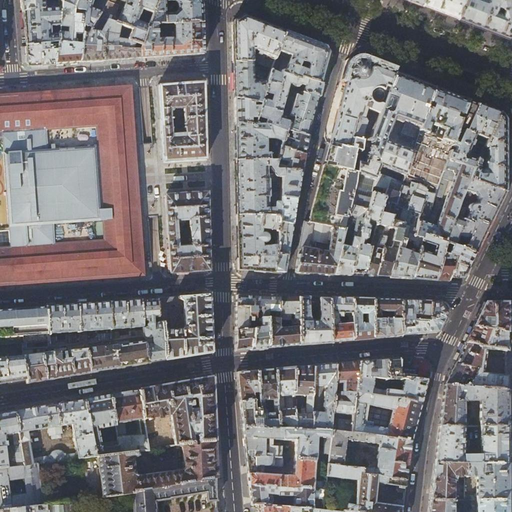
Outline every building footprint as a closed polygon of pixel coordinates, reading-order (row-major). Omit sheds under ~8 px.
[(20,0),(21,12),(24,11),(32,10),(32,0),(20,0)] [(32,0),(32,10),(24,11),(24,12),(25,21),(26,45),(57,42),(59,16),(60,12),(60,0),(32,0)] [(60,0),(60,12),(65,12),(65,17),(59,16),(57,42),(69,44),(70,34),(71,28),(72,10),(76,0),(60,0)] [(76,0),(72,10),(84,11),(82,33),(87,33),(91,28),(93,24),(97,17),(108,0),(76,0)] [(108,0),(97,17),(101,18),(107,21),(112,23),(120,1),(124,3),(116,24),(122,27),(131,30),(128,38),(127,41),(140,46),(148,23),(156,0),(108,0)] [(202,12),(202,4),(198,0),(156,0),(148,23),(156,23),(174,23),(202,22),(202,12)] [(461,0),(421,0),(420,3),(433,7),(455,16),(461,0)] [(511,0),(461,0),(455,16),(478,24),(507,36),(511,31),(511,0)] [(251,62),(253,62),(270,68),(284,31),(263,23),(242,15),(232,22),(233,42),(233,62),(251,62)] [(116,24),(112,23),(107,21),(100,32),(93,31),(93,29),(91,28),(87,33),(82,33),(82,35),(79,62),(106,60),(118,59),(139,58),(139,49),(140,46),(127,41),(128,38),(125,37),(123,40),(117,38),(118,34),(120,35),(122,27),(116,24)] [(202,36),(202,22),(174,23),(174,39),(171,40),(170,39),(160,39),(160,40),(156,40),(156,23),(148,23),(140,46),(139,49),(139,58),(167,56),(182,55),(203,53),(202,40),(202,36)] [(305,39),(284,31),(270,68),(267,78),(266,81),(278,84),(282,74),(300,80),(301,78),(320,84),(320,83),(328,53),(325,46),(305,39)] [(82,35),(70,34),(69,44),(57,42),(54,63),(67,63),(79,62),(82,35)] [(57,42),(26,45),(27,52),(27,58),(28,66),(41,65),(54,63),(57,42)] [(349,147),(360,151),(361,142),(362,139),(361,138),(365,122),(363,120),(358,118),(361,108),(379,114),(395,73),(376,66),(371,64),(370,66),(369,66),(368,63),(367,62),(364,60),(362,59),(359,59),(357,60),(355,60),(353,61),(352,63),(351,64),(349,68),(349,70),(350,72),(350,74),(353,77),(350,78),(348,77),(343,95),(334,126),(330,142),(349,148),(349,147)] [(253,65),(253,62),(251,62),(233,62),(233,81),(234,98),(251,102),(260,103),(266,81),(267,78),(254,78),(254,71),(256,71),(256,65),(253,65)] [(413,80),(395,73),(379,114),(369,139),(362,138),(362,139),(361,142),(370,143),(363,162),(358,161),(356,171),(353,195),(350,205),(366,210),(371,192),(373,186),(376,174),(389,178),(400,182),(402,182),(403,180),(412,151),(384,140),(393,117),(404,121),(400,133),(416,139),(433,88),(413,80)] [(323,85),(320,84),(301,78),(300,80),(282,74),(278,84),(270,109),(278,112),(283,98),(287,85),(294,86),(299,86),(299,85),(304,86),(303,91),(317,96),(320,97),(321,91),(323,85)] [(235,143),(235,161),(267,160),(268,154),(264,154),(264,145),(272,145),(270,154),(278,154),(280,147),(283,137),(285,130),(289,117),(289,115),(278,112),(270,109),(278,84),(266,81),(260,103),(255,118),(253,124),(250,124),(234,123),(235,143)] [(163,161),(163,162),(185,161),(190,161),(205,160),(204,122),(204,120),(203,82),(158,85),(160,118),(163,161)] [(0,284),(1,284),(3,284),(31,282),(36,282),(60,280),(83,278),(114,276),(142,274),(138,209),(135,180),(133,149),(129,90),(129,87),(83,91),(61,92),(30,94),(14,95),(1,96),(0,96),(0,284)] [(467,100),(457,97),(447,93),(438,89),(433,88),(416,139),(412,151),(403,180),(410,182),(415,184),(411,195),(424,199),(426,192),(434,194),(446,159),(452,143),(467,100)] [(297,90),(295,95),(289,115),(289,117),(309,122),(313,111),(317,96),(303,91),(297,90)] [(286,99),(283,98),(278,112),(289,115),(295,95),(292,94),(291,97),(287,96),(286,99)] [(255,118),(260,103),(251,102),(234,98),(234,121),(234,123),(250,124),(250,118),(255,118)] [(472,102),(467,100),(452,143),(457,144),(463,130),(464,131),(477,104),(472,102)] [(487,108),(477,104),(464,131),(474,135),(478,135),(482,137),(487,139),(498,112),(487,108)] [(475,160),(472,169),(468,180),(504,193),(505,190),(505,150),(505,120),(502,115),(501,113),(498,112),(487,139),(480,158),(479,161),(475,160)] [(308,129),(309,122),(289,117),(285,130),(290,131),(306,136),(306,135),(308,129)] [(473,138),(474,135),(464,131),(463,130),(457,144),(452,143),(446,159),(458,164),(458,165),(472,169),(475,160),(466,157),(473,138)] [(309,137),(306,136),(290,131),(290,133),(291,135),(290,139),(283,137),(280,147),(293,151),(293,153),(304,155),(306,147),(309,137)] [(476,157),(480,158),(487,139),(482,137),(473,156),(476,157)] [(349,148),(330,142),(326,157),(324,165),(356,171),(358,161),(358,157),(359,157),(360,151),(349,147),(349,148)] [(279,192),(279,197),(296,200),(300,174),(300,172),(288,171),(293,153),(293,151),(280,147),(278,154),(274,169),(282,170),(281,177),(280,182),(279,192)] [(302,164),(304,155),(293,153),(288,171),(300,172),(302,164)] [(274,169),(278,154),(270,154),(268,154),(267,160),(235,161),(236,189),(236,215),(260,215),(277,217),(279,197),(279,192),(268,192),(268,182),(280,182),(281,177),(282,170),(274,169)] [(421,242),(435,246),(444,249),(446,243),(456,214),(459,206),(468,180),(472,169),(458,165),(458,164),(446,159),(434,194),(434,195),(441,198),(447,180),(451,182),(435,227),(426,223),(418,220),(415,229),(413,236),(422,237),(421,242)] [(353,195),(356,171),(324,165),(323,165),(313,204),(308,222),(344,229),(350,205),(353,195)] [(386,190),(389,178),(376,174),(373,186),(386,190)] [(362,277),(369,277),(375,277),(382,278),(389,278),(402,225),(411,195),(415,184),(410,182),(403,180),(402,182),(400,182),(389,178),(386,190),(384,197),(376,223),(375,225),(370,247),(363,274),(362,277)] [(504,193),(468,180),(459,206),(465,209),(464,213),(467,214),(465,218),(456,214),(446,243),(474,254),(495,212),(504,193)] [(384,197),(371,192),(366,210),(364,220),(367,220),(376,223),(384,197)] [(426,223),(434,195),(434,194),(426,192),(424,199),(419,214),(418,220),(426,223)] [(207,224),(206,193),(184,195),(177,195),(166,196),(166,198),(169,238),(171,272),(189,271),(208,270),(208,266),(207,232),(207,224)] [(419,214),(424,199),(411,195),(402,225),(389,278),(399,279),(411,279),(418,255),(402,249),(405,240),(412,242),(414,246),(419,248),(421,242),(422,237),(413,236),(415,229),(407,226),(410,223),(412,215),(412,212),(419,214)] [(296,200),(279,197),(277,217),(277,222),(291,225),(293,216),(296,200)] [(364,220),(366,210),(350,205),(344,229),(333,275),(340,275),(349,276),(350,273),(364,220)] [(277,222),(277,217),(260,215),(236,215),(237,239),(266,238),(266,236),(266,235),(264,234),(262,233),(261,233),(260,233),(260,228),(276,230),(277,222)] [(367,220),(364,220),(350,273),(356,274),(363,274),(370,247),(361,244),(362,240),(366,239),(368,228),(366,224),(367,220)] [(308,222),(303,221),(299,244),(294,272),(294,273),(311,274),(312,274),(333,275),(344,229),(308,222)] [(291,225),(277,222),(276,230),(274,245),(274,253),(286,254),(287,252),(291,225)] [(266,238),(237,239),(238,269),(251,270),(254,270),(254,271),(272,272),(274,253),(274,245),(260,246),(260,243),(261,243),(263,242),(264,242),(265,241),(266,239),(266,238)] [(474,254),(446,243),(444,249),(443,253),(455,257),(449,277),(456,277),(463,278),(471,261),(474,254)] [(443,253),(444,249),(435,246),(432,254),(419,251),(418,255),(411,279),(422,280),(435,281),(443,253)] [(286,254),(274,253),(272,272),(277,272),(283,273),(285,261),(286,254)] [(448,281),(449,277),(455,257),(443,253),(435,281),(441,281),(448,281)] [(157,316),(158,320),(159,322),(159,323),(162,322),(164,360),(188,356),(209,353),(210,351),(209,317),(209,316),(208,293),(207,293),(203,293),(190,293),(182,294),(182,297),(156,298),(157,316)] [(235,302),(235,307),(248,307),(249,313),(255,313),(255,318),(261,318),(262,307),(252,307),(252,296),(247,295),(235,295),(235,302)] [(265,296),(252,296),(252,307),(262,307),(261,318),(267,319),(278,320),(279,320),(279,297),(269,296),(265,296)] [(289,297),(279,297),(279,320),(284,321),(298,321),(298,297),(289,297)] [(330,325),(328,298),(303,297),(298,297),(298,321),(298,346),(317,344),(331,343),(330,325)] [(146,299),(140,300),(142,327),(143,336),(146,363),(158,361),(164,360),(162,322),(159,323),(159,322),(153,324),(152,317),(157,316),(156,298),(146,299)] [(351,323),(350,299),(339,298),(328,298),(330,325),(331,343),(340,342),(351,341),(351,323)] [(372,299),(368,299),(362,299),(350,299),(351,323),(351,341),(362,340),(372,339),(372,316),(372,315),(372,299)] [(384,299),(372,299),(372,315),(380,315),(380,319),(387,318),(389,312),(400,312),(400,301),(400,300),(384,299)] [(142,327),(140,300),(120,301),(109,302),(111,329),(112,340),(143,336),(142,327)] [(401,301),(400,301),(400,312),(399,320),(428,321),(428,320),(429,302),(423,301),(407,301),(401,301)] [(80,344),(86,343),(112,340),(111,329),(109,302),(93,303),(77,304),(79,331),(80,344)] [(435,302),(429,302),(428,320),(438,315),(443,317),(445,315),(446,313),(439,302),(435,302)] [(455,363),(444,384),(467,387),(506,390),(506,376),(482,373),(486,348),(506,352),(506,339),(506,314),(506,303),(484,303),(475,319),(455,363)] [(65,345),(80,344),(79,331),(77,304),(65,305),(46,306),(48,347),(60,346),(65,345)] [(32,307),(20,308),(23,343),(28,343),(28,349),(42,347),(48,347),(46,306),(32,307)] [(253,318),(255,318),(255,313),(249,313),(248,307),(235,307),(235,326),(235,332),(253,330),(253,327),(253,322),(250,323),(249,318),(253,318)] [(0,309),(0,344),(23,343),(20,308),(12,309),(0,309)] [(399,320),(400,312),(389,312),(387,318),(380,319),(380,315),(372,315),(372,316),(372,339),(385,338),(401,337),(401,335),(399,320)] [(437,331),(443,317),(438,315),(428,320),(428,321),(399,320),(401,335),(421,333),(437,331)] [(261,318),(255,318),(253,318),(253,322),(253,327),(253,330),(251,350),(259,350),(267,349),(267,319),(261,318)] [(278,320),(267,319),(267,349),(282,348),(298,346),(298,321),(284,321),(285,329),(280,329),(278,328),(278,320)] [(251,350),(253,330),(235,332),(235,337),(235,351),(235,352),(245,351),(251,350)] [(112,340),(86,343),(89,373),(125,367),(146,363),(143,336),(112,340)] [(89,373),(86,343),(80,344),(65,345),(66,351),(66,352),(68,352),(69,359),(63,359),(62,352),(64,352),(64,351),(60,351),(60,346),(48,347),(42,347),(46,380),(72,376),(89,373)] [(46,380),(42,347),(28,349),(22,349),(23,356),(27,380),(27,383),(38,382),(46,380)] [(23,356),(0,358),(0,383),(11,382),(26,380),(27,380),(23,356)] [(391,359),(386,359),(385,379),(400,379),(402,378),(401,374),(397,374),(397,358),(391,359)] [(398,358),(397,358),(397,374),(401,374),(402,378),(405,378),(427,380),(413,369),(398,358)] [(360,361),(357,362),(355,377),(372,378),(375,378),(379,379),(385,379),(386,359),(379,360),(360,361)] [(343,363),(335,364),(333,389),(339,389),(339,384),(342,384),(341,395),(332,394),(331,413),(336,413),(351,415),(353,392),(355,377),(357,362),(343,363)] [(323,365),(313,366),(312,396),(311,412),(310,430),(330,431),(331,429),(329,429),(330,419),(331,413),(332,394),(333,389),(335,364),(323,365)] [(303,366),(294,367),(294,385),(294,396),(294,399),(294,409),(300,409),(300,412),(298,415),(294,415),(294,430),(310,430),(311,412),(312,396),(313,366),(303,366)] [(283,368),(274,369),(276,397),(282,397),(284,397),(284,409),(294,409),(294,399),(294,396),(294,385),(294,367),(283,368)] [(266,370),(257,371),(259,400),(260,428),(279,429),(278,409),(276,397),(274,369),(266,370)] [(239,402),(259,400),(257,371),(242,372),(236,372),(237,384),(239,394),(239,402)] [(372,378),(355,377),(353,392),(370,394),(371,389),(372,378)] [(211,379),(210,378),(165,385),(148,388),(138,390),(143,419),(170,414),(173,433),(146,437),(148,450),(177,445),(193,443),(193,439),(197,438),(198,442),(214,441),(212,400),(211,379)] [(405,378),(402,378),(400,379),(400,381),(403,382),(401,392),(384,389),(384,390),(371,389),(370,394),(398,398),(421,404),(423,397),(427,380),(405,378)] [(467,387),(444,384),(441,409),(439,426),(463,426),(463,401),(468,401),(467,387)] [(506,403),(506,390),(467,387),(468,401),(480,401),(480,426),(506,426),(506,421),(506,403)] [(138,390),(124,392),(110,395),(115,427),(118,441),(120,453),(137,451),(148,450),(146,437),(143,419),(138,390)] [(411,441),(421,404),(398,398),(370,394),(353,392),(351,415),(351,421),(350,432),(411,441)] [(96,397),(84,399),(90,433),(94,456),(97,456),(120,453),(118,441),(100,444),(97,430),(115,427),(110,395),(96,397)] [(33,408),(15,411),(24,466),(33,464),(32,460),(27,432),(48,428),(49,435),(51,435),(52,439),(53,440),(60,439),(60,438),(60,434),(62,433),(61,426),(67,425),(68,430),(72,430),(73,436),(90,433),(84,399),(51,405),(33,408)] [(259,400),(239,402),(241,417),(242,427),(260,428),(259,400)] [(294,415),(294,409),(284,409),(283,409),(278,409),(279,429),(294,430),(294,415)] [(0,468),(24,466),(15,411),(9,412),(0,413),(0,468)] [(350,432),(351,421),(336,419),(336,413),(331,413),(330,419),(329,429),(331,429),(350,432)] [(481,464),(480,445),(467,445),(467,435),(463,435),(463,429),(467,429),(467,426),(463,426),(439,426),(436,447),(434,464),(464,464),(481,464)] [(480,445),(481,464),(506,464),(506,451),(506,426),(480,426),(480,445)] [(279,429),(260,428),(242,427),(247,470),(249,485),(323,490),(324,482),(312,481),(314,464),(316,465),(317,467),(321,467),(322,465),(326,466),(326,465),(330,431),(310,430),(294,430),(279,429)] [(350,432),(331,429),(330,431),(326,465),(342,466),(345,440),(378,444),(375,469),(362,468),(362,469),(361,474),(405,480),(406,472),(408,457),(411,441),(350,432)] [(94,456),(90,433),(73,436),(77,454),(66,455),(65,454),(64,454),(63,453),(62,452),(59,451),(58,451),(55,452),(54,452),(52,454),(50,456),(49,455),(49,457),(36,458),(32,460),(33,464),(37,464),(85,458),(94,456)] [(214,441),(198,442),(193,443),(177,445),(182,446),(184,468),(182,471),(148,475),(150,489),(215,478),(214,456),(214,441)] [(137,451),(120,453),(97,456),(98,464),(99,468),(96,468),(98,487),(101,487),(102,497),(131,494),(132,494),(132,492),(150,489),(148,475),(138,477),(134,475),(131,456),(132,456),(134,457),(135,456),(137,455),(137,451)] [(97,456),(94,456),(85,458),(85,466),(98,464),(97,456)] [(0,510),(42,505),(37,464),(24,466),(0,468),(0,510)] [(464,464),(434,464),(431,483),(429,500),(452,500),(452,478),(455,478),(455,476),(464,476),(464,464)] [(481,464),(464,464),(464,476),(476,476),(476,491),(474,495),(464,495),(464,500),(476,500),(506,500),(506,482),(506,464),(481,464)] [(342,466),(326,465),(326,466),(325,476),(356,480),(354,506),(346,505),(344,511),(401,511),(403,503),(403,500),(397,500),(394,502),(394,505),(374,503),(376,483),(396,486),(396,490),(398,492),(404,492),(405,480),(361,474),(362,469),(342,466)] [(170,499),(206,492),(207,501),(216,500),(215,478),(150,489),(132,492),(132,494),(131,494),(132,511),(77,511),(77,501),(65,502),(66,511),(156,511),(155,501),(169,499),(170,499)] [(322,498),(323,490),(249,485),(250,494),(251,505),(258,505),(272,506),(272,498),(277,494),(286,495),(287,498),(286,507),(308,509),(311,509),(312,497),(322,498)] [(452,511),(452,500),(429,500),(427,511),(452,511)] [(506,511),(506,500),(476,500),(476,511),(506,511)] [(66,511),(65,502),(42,505),(0,510),(0,511),(66,511)]
